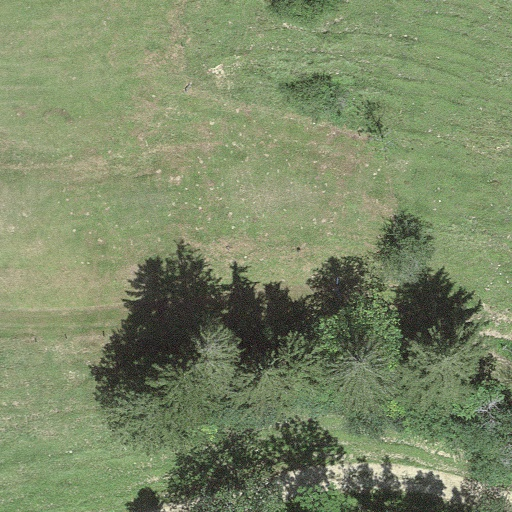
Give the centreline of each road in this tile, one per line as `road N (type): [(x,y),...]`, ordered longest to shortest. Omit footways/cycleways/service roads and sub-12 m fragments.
road 1 (track): [(0,318),(110,318),(328,298),(370,304),(436,331),(511,378)]
road 2 (track): [(511,508),(390,478),(332,479),(193,511)]
